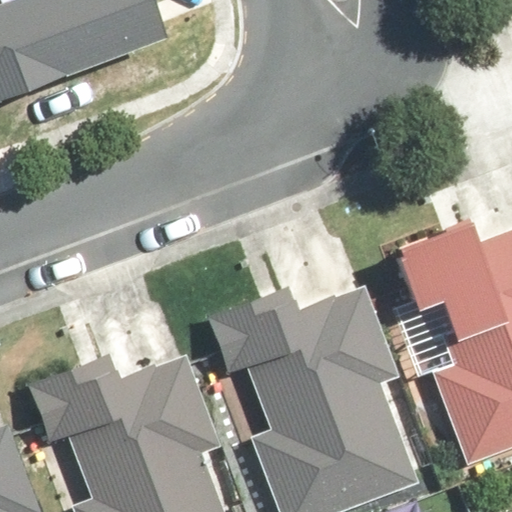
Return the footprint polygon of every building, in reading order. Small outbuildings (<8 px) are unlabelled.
[(0,0),(0,94),(185,25),(175,0),(0,0)] [(511,222),(508,224),(500,203),(420,233),(444,297),(461,291),(482,347),(453,358),(484,442),(511,431),(511,222)] [(260,354),(281,411),(264,416),(298,511),(302,511),(434,465),(400,368),(412,363),(378,268),(312,291),(307,277),(225,303),(242,360),(260,354)] [(98,511),(243,511),(217,438),(233,432),(201,342),(137,365),(128,340),(40,371),(62,432),(85,424),(107,487),(92,492),(98,511)] [(0,511),(43,511),(39,500),(53,495),(19,406),(0,413),(0,511)]
